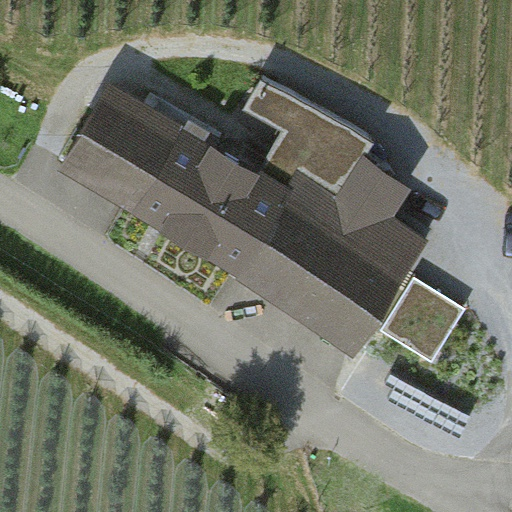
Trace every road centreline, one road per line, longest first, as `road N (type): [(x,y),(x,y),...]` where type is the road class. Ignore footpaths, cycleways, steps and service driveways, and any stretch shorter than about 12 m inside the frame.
road 1 (unclassified): [(511,482),(428,480),(0,211)]
road 2 (track): [(257,372),(213,427),(189,433),(0,306)]
